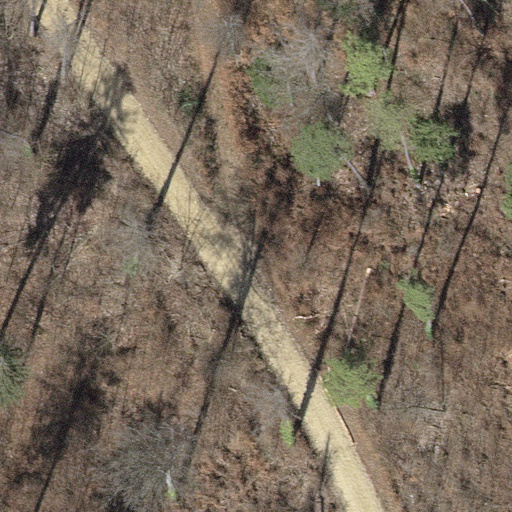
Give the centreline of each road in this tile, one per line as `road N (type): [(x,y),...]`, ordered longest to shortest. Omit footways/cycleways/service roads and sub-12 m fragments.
road 1 (track): [(40,0),(191,229),(353,511)]
road 2 (track): [(179,0),(191,229)]
